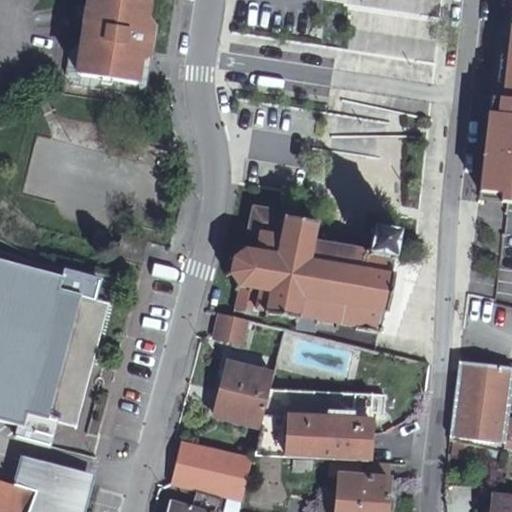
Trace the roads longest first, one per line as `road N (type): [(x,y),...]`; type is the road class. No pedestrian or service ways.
road 1 (residential): [(129,511),(215,166),(197,68),(207,0)]
road 2 (residential): [(473,0),(430,511)]
